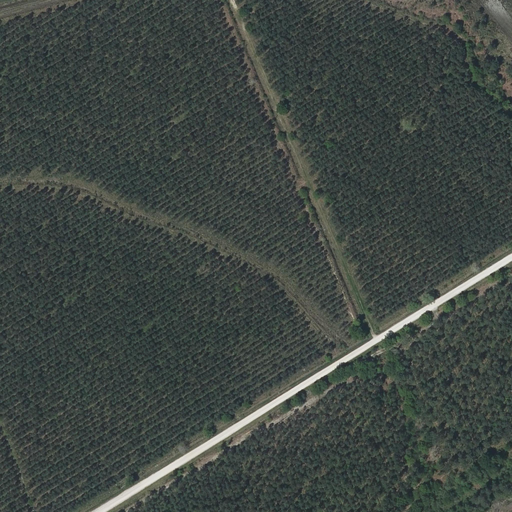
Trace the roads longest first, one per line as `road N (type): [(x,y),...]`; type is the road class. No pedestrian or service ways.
road 1 (track): [(511,258),(98,511)]
road 2 (track): [(233,0),(379,339)]
